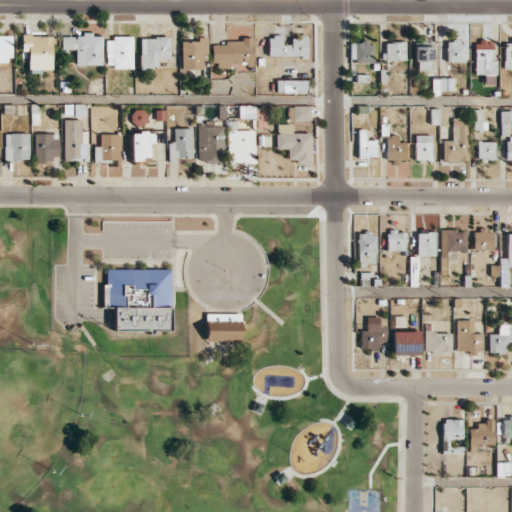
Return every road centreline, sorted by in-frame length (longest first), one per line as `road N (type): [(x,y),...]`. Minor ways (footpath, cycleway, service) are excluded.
road 1 (residential): [(0,195),(511,196)]
road 2 (residential): [(332,0),(337,372),(348,386)]
road 3 (residential): [(0,4),(333,5)]
road 4 (residential): [(333,5),(511,5)]
road 5 (residential): [(348,386),(511,386)]
road 6 (residential): [(410,511),(412,386)]
